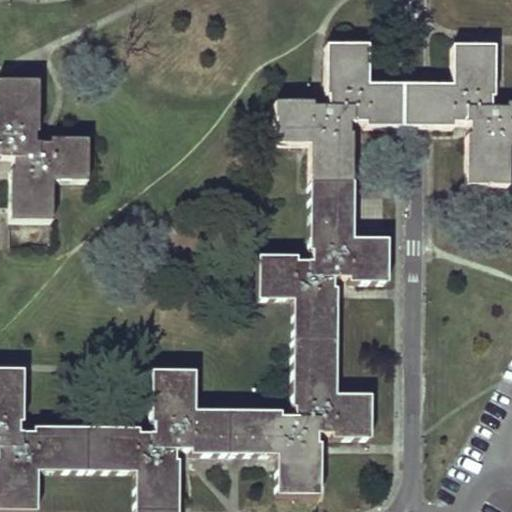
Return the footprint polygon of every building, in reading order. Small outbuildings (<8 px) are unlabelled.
[(306,148),(305,189),(348,189),(349,138),(344,137),(344,127),(361,127),(361,131),(402,132),(403,90),(364,90),(364,50),(322,49),(322,100),(324,100),(324,111),(308,111),(308,106),(271,106),(271,147),(306,148)] [(423,132),(450,132),(450,127),(466,128),(466,139),(463,139),(462,188),(505,189),(505,150),(511,149),(511,108),(503,108),(503,113),(487,113),(487,102),(489,102),(490,51),(449,51),(449,90),(424,90),(423,132)] [(6,174),(5,224),(48,224),(48,184),(83,184),(83,142),(46,142),(46,147),(30,146),(30,137),(33,137),(34,85),(0,84),(0,162),(9,162),(9,174),(6,174)] [(403,90),(402,132),(423,132),(424,90),(403,90)] [(275,416),(224,415),(224,459),(273,459),(272,499),(314,499),(315,447),(312,447),(312,437),(327,437),(327,441),(364,442),(365,401),(329,400),(330,293),(327,293),(328,282),(336,282),(344,282),(344,288),(382,288),(383,246),(347,245),(348,189),(305,189),(305,255),(307,255),(307,266),(292,266),(292,261),(254,261),(254,303),(288,303),(287,411),(291,411),(291,421),(275,421),(275,416)] [(31,511),(32,475),(81,475),(82,433),(30,432),(30,436),(14,436),(14,426),(16,426),(17,375),(0,375),(0,511),(31,511)] [(150,438),(134,438),(135,433),(82,433),(81,475),(131,476),(130,511),(172,511),(173,465),(170,465),(170,453),(187,454),(187,458),(224,459),(224,415),(189,415),(190,377),(147,376),(147,427),(150,427),(150,438)]
